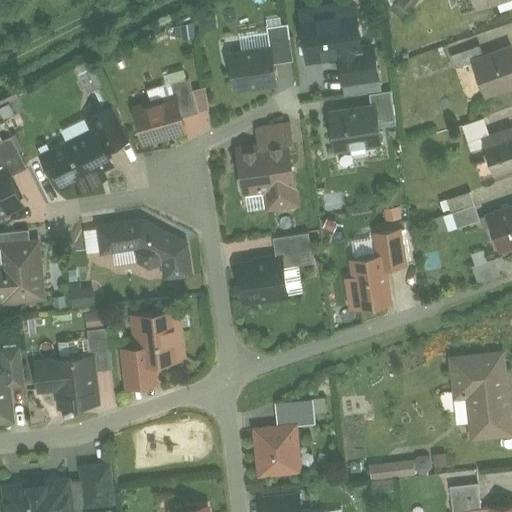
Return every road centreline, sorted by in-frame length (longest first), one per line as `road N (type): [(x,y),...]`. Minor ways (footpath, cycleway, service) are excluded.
road 1 (residential): [(0,448),(107,429),(234,378)]
road 2 (residential): [(234,378),(205,190)]
road 3 (residential): [(205,190),(198,147),(292,95)]
road 4 (residential): [(205,190),(69,208)]
road 5 (residential): [(234,378),(247,511)]
